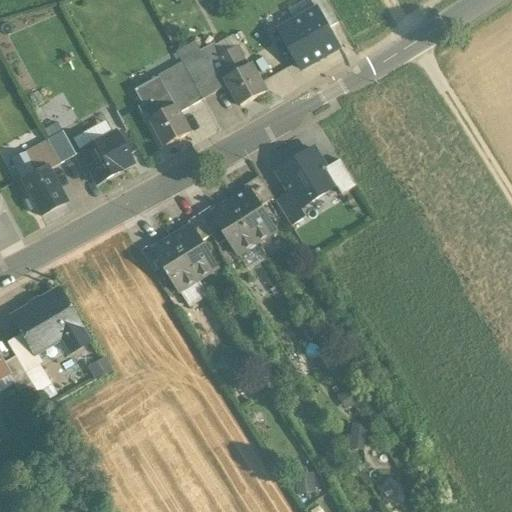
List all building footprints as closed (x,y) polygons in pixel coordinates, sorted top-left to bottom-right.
[(317,11),(327,31),(338,25),(324,0),(309,0),(316,12),(317,11)] [(327,31),(317,11),(316,12),(279,32),(301,72),(339,51),(327,31)] [(233,42),(223,47),(228,55),(219,60),(227,74),(224,75),(226,80),(247,69),(233,42)] [(217,63),(213,56),(205,60),(207,64),(211,62),(212,65),(217,63)] [(217,93),(201,67),(199,68),(194,60),(182,66),(202,102),(217,93)] [(202,102),(182,66),(172,71),(192,108),(202,102)] [(266,95),(251,67),(247,69),(226,80),(241,108),(266,95)] [(192,108),(172,71),(160,78),(160,79),(176,108),(179,115),(192,108)] [(160,79),(136,92),(144,107),(140,109),(145,120),(150,117),(151,121),(176,108),(160,79)] [(179,115),(176,108),(151,121),(166,148),(190,135),(179,115)] [(126,132),(116,114),(103,121),(112,136),(116,134),(117,137),(126,132)] [(86,134),(73,142),(79,154),(93,147),(86,134)] [(79,154),(79,155),(96,186),(133,166),(117,137),(116,134),(112,136),(93,147),(79,154)] [(62,135),(46,144),(59,167),(76,158),(62,135)] [(46,144),(26,155),(38,176),(48,171),(49,172),(59,167),(46,144)] [(277,175),(290,195),(300,212),(301,211),(336,189),(337,188),(327,172),(314,151),(277,175)] [(38,176),(26,155),(12,163),(21,181),(20,181),(22,185),(38,176)] [(340,163),(327,172),(337,188),(336,189),(342,197),(356,188),(340,163)] [(38,176),(22,185),(31,201),(27,203),(31,211),(35,208),(40,217),(66,203),(49,172),(48,171),(38,176)] [(260,178),(245,189),(248,193),(249,192),(260,209),(273,200),(260,178)] [(260,209),(249,192),(248,193),(230,204),(257,246),(275,234),(260,209)] [(300,212),(290,195),(276,204),(292,228),(306,219),(301,211),(300,212)] [(257,246),(230,204),(213,215),(211,216),(227,241),(238,258),(257,246)] [(227,241),(211,216),(213,215),(210,210),(198,217),(198,218),(198,217),(211,238),(217,248),(227,241)] [(211,238),(198,217),(198,218),(198,217),(187,224),(190,229),(191,228),(201,244),(211,238)] [(201,244),(191,228),(190,229),(172,240),(198,282),(217,271),(201,244)] [(198,282),(172,240),(154,252),(153,252),(163,268),(179,294),(198,282)] [(163,268),(153,252),(154,252),(151,247),(141,253),(153,274),(163,268)] [(56,293),(11,320),(21,336),(33,357),(35,356),(59,342),(67,356),(87,344),(56,293)] [(33,357),(21,336),(6,345),(24,376),(40,366),(35,356),(33,357)] [(24,376),(14,360),(3,367),(8,376),(7,376),(18,393),(30,386),(24,376)]
